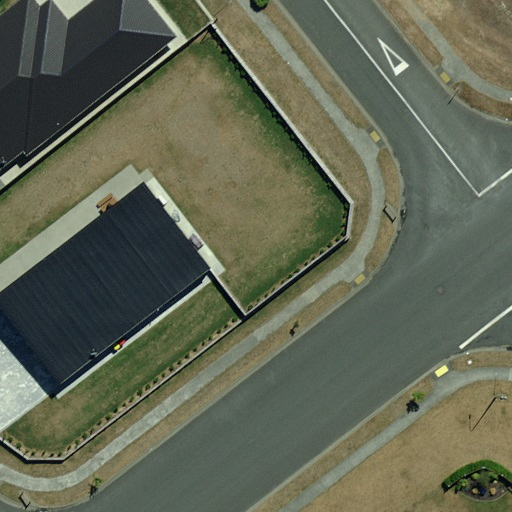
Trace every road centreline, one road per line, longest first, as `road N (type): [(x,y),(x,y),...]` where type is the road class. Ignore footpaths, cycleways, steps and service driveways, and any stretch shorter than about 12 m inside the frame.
road 1 (residential): [(156,511),(511,242)]
road 2 (residential): [(511,237),(324,0)]
